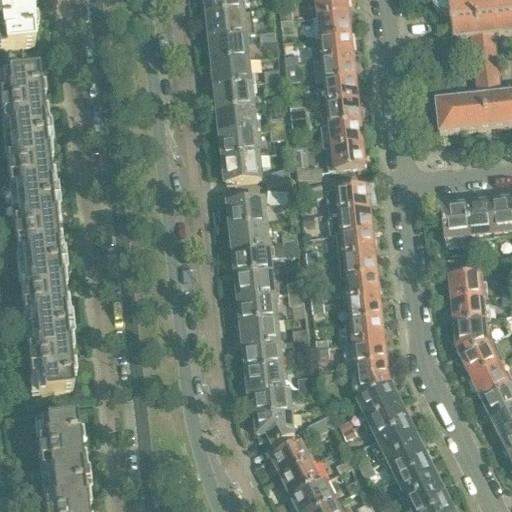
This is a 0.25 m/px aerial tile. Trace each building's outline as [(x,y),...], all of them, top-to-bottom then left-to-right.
[(0,0),(0,19),(31,17),(29,1),(31,0),(0,0)] [(205,0),(208,22),(244,18),(242,0),(205,0)] [(317,0),(319,22),(349,18),(346,0),(317,0)] [(449,21),(451,21),(453,43),(471,41),(478,101),(450,104),(443,43),(430,45),(440,139),(511,130),(511,0),(433,0),(433,2),(432,3),(432,4),(433,6),(434,9),(435,11),(436,13),(438,15),(440,17),(442,18),(445,20),(447,20),(449,21)] [(280,18),(281,26),(293,24),(292,16),(280,18)] [(31,17),(0,19),(0,53),(34,50),(32,36),(33,35),(31,17)] [(208,22),(211,46),(247,42),(244,18),(208,22)] [(319,22),(322,44),(351,40),(349,18),(319,22)] [(293,24),(281,26),(282,34),(294,33),(293,24)] [(260,28),(261,39),(275,37),(274,27),(260,28)] [(275,37),(261,39),(262,49),(276,47),(275,37)] [(322,44),(324,65),(354,62),(351,40),(322,44)] [(211,46),(213,69),(250,65),(247,42),(211,46)] [(285,61),(286,70),(298,68),(297,60),(285,61)] [(324,65),(326,87),(356,84),(354,62),(324,65)] [(213,69),(216,93),(252,90),(250,65),(213,69)] [(298,68),(286,70),(287,87),(300,85),(298,68)] [(265,77),(266,87),(280,86),(279,75),(265,77)] [(0,110),(0,114),(41,109),(39,92),(38,92),(37,77),(1,81),(3,98),(0,98),(0,110)] [(322,100),(323,111),(358,107),(356,84),(326,87),(328,99),(322,100)] [(280,86),(266,87),(267,98),(281,96),(280,86)] [(216,93),(219,117),(255,113),(252,90),(216,93)] [(289,105),(290,113),(303,112),(302,104),(289,105)] [(325,132),(331,131),(361,128),(358,107),(323,111),(319,111),(325,132)] [(0,119),(1,119),(1,121),(0,121),(0,128),(2,128),(2,129),(7,128),(9,145),(48,140),(47,126),(43,126),(41,112),(41,109),(0,114),(1,118),(0,118),(0,119)] [(303,112),(290,113),(293,135),(310,133),(303,112)] [(219,117),(221,142),(258,138),(255,113),(219,117)] [(270,124),(271,135),(285,134),(284,123),(270,124)] [(331,131),(333,153),(363,150),(361,128),(331,131)] [(285,134),(271,135),(272,146),(286,144),(285,134)] [(221,142),(224,165),(260,161),(258,138),(221,142)] [(7,173),(7,177),(48,173),(46,156),(50,155),(48,140),(9,145),(11,162),(6,163),(7,172),(6,172),(6,174),(7,173)] [(294,149),(295,157),(307,155),(307,147),(294,149)] [(363,150),(333,153),(326,154),(329,176),(336,175),(366,172),(363,150)] [(260,161),(224,165),(227,191),(238,190),(237,187),(263,184),(260,161)] [(323,174),(297,172),(298,185),(322,187),(323,174)] [(14,192),(16,208),(55,204),(54,190),(50,190),(48,173),(7,177),(8,182),(7,182),(7,183),(8,183),(9,193),(14,192)] [(266,181),(266,184),(269,193),(290,186),(289,174),(266,181)] [(300,197),(302,210),(326,201),(322,190),(300,197)] [(327,209),(328,219),(370,215),(368,192),(338,195),(339,207),(327,209)] [(269,208),(294,210),(292,198),(269,196),(268,205),(269,208)] [(494,240),(511,237),(511,203),(490,206),(494,240)] [(14,237),(15,241),(55,236),(53,220),(57,219),(55,204),(16,208),(18,226),(13,226),(14,236),(13,236),(13,237),(14,237)] [(228,205),(231,233),(267,230),(265,204),(239,207),(239,204),(228,205)] [(470,242),(494,240),(490,206),(467,208),(470,242)] [(467,208),(442,211),(446,245),(446,249),(469,247),(469,243),(470,242),(467,208)] [(331,242),(337,241),(373,237),(370,215),(328,219),(331,242)] [(302,221),(303,229),(316,228),(315,220),(302,221)] [(231,233),(234,258),(270,254),(267,230),(231,233)] [(21,255),(23,272),(62,267),(60,254),(57,254),(55,236),(15,241),(15,246),(14,246),(14,247),(15,247),(16,256),(21,255)] [(337,241),(339,262),(375,259),(373,237),(337,241)] [(298,251),(297,239),(283,241),(285,252),(298,251)] [(234,258),(237,281),(273,277),(271,263),(299,260),(298,251),(285,252),(270,254),(234,258)] [(306,258),(307,266),(319,264),(318,257),(306,258)] [(448,265),(448,266),(449,276),(449,277),(473,274),(472,258),(464,259),(459,260),(460,263),(448,265)] [(341,285),(348,284),(377,281),(375,259),(339,262),(341,285)] [(504,259),(496,260),(497,272),(506,271),(504,259)] [(497,272),(496,260),(488,261),(489,273),(497,272)] [(319,264),(307,266),(308,275),(320,273),(319,264)] [(21,300),(21,304),(62,299),(60,284),(64,282),(62,267),(23,272),(25,289),(20,290),(21,299),(20,299),(20,300),(21,300)] [(237,281),(239,305),(275,301),(273,277),(237,281)] [(450,282),(452,306),(484,303),(482,279),(450,282)] [(344,307),(350,306),(380,303),(377,281),(348,284),(349,296),(343,297),(344,307)] [(288,288),(290,299),(303,297),(302,287),(288,288)] [(511,292),(503,292),(502,301),(511,302),(511,292)] [(303,297),(290,299),(291,309),(304,308),(303,297)] [(28,319),(30,335),(69,331),(67,318),(64,317),(62,299),(21,304),(22,309),(21,309),(21,310),(22,310),(23,320),(28,319)] [(311,302),(312,310),(324,308),(323,300),(311,302)] [(239,305),(242,328),(278,325),(275,301),(239,305)] [(350,306),(352,327),(382,324),(380,303),(350,306)] [(452,306),(454,328),(486,325),(491,325),(490,316),(486,317),(484,303),(452,306)] [(324,308),(312,310),(313,318),(325,317),(324,308)] [(348,350),(355,350),(385,346),(382,324),(352,327),(346,328),(348,350)] [(242,328),(244,353),(280,349),(278,325),(242,328)] [(457,354),(461,363),(490,349),(488,345),(486,325),(454,328),(457,354)] [(28,364),(29,368),(69,363),(67,347),(71,346),(69,331),(30,335),(32,353),(27,353),(28,363),(27,363),(27,364),(28,364)] [(294,336),(295,347),(308,345),(307,335),(294,336)] [(308,345),(295,347),(296,357),(309,356),(308,345)] [(317,346),(317,354),(329,353),(329,345),(317,346)] [(355,350),(357,371),(387,367),(385,346),(355,350)] [(461,363),(472,384),(500,369),(504,367),(494,347),(490,349),(461,363)] [(244,353),(247,376),(283,372),(280,349),(244,353)] [(329,353),(317,354),(318,362),(330,360),(329,353)] [(69,363),(29,368),(29,372),(28,373),(28,374),(29,373),(30,383),(35,383),(37,401),(72,397),(70,382),(71,382),(69,363)] [(355,396),(359,403),(390,388),(389,383),(387,367),(357,371),(359,393),(355,396)] [(500,369),(472,384),(482,405),(511,390),(511,389),(511,378),(511,379),(510,379),(508,375),(504,377),(500,369)] [(247,376),(250,400),(285,395),(283,372),(247,376)] [(320,376),(321,384),(333,383),(332,374),(320,376)] [(299,384),(301,394),(314,393),(312,382),(299,384)] [(360,419),(364,427),(400,409),(396,401),(398,398),(394,391),(391,390),(390,389),(390,388),(359,403),(358,404),(364,417),(360,419)] [(482,405),(492,426),(511,415),(511,392),(511,390),(482,405)] [(314,393),(301,394),(302,404),(315,403),(314,393)] [(255,408),(256,423),(292,418),(290,395),(285,395),(250,400),(250,408),(255,408)] [(372,434),(378,444),(410,428),(409,427),(411,424),(407,417),(404,416),(400,409),(364,427),(368,436),(372,434)] [(511,415),(492,426),(503,448),(511,442),(511,415)] [(292,418),(256,423),(258,440),(267,439),(273,451),(295,439),(294,430),(293,430),(292,418)] [(305,434),(310,444),(335,432),(330,420),(308,431),(309,432),(305,434)] [(38,456),(38,460),(79,456),(77,438),(76,438),(75,424),(40,427),(42,445),(37,445),(38,455),(37,455),(37,456),(38,456)] [(340,432),(342,438),(352,433),(350,427),(340,432)] [(379,458),(383,467),(420,448),(416,440),(417,437),(414,430),(411,430),(410,428),(378,444),(384,456),(379,458)] [(352,433),(342,438),(347,447),(357,442),(352,433)] [(511,442),(503,448),(511,465),(511,442)] [(344,452),(341,445),(330,450),(334,457),(344,452)] [(280,477),(282,482),(312,467),(302,448),(272,462),(274,466),(272,467),(277,478),(280,477)] [(392,473),(397,484),(430,468),(429,466),(430,463),(427,456),(423,456),(420,448),(383,467),(388,476),(392,473)] [(45,475),(47,491),(86,487),(85,473),(81,473),(79,456),(38,460),(39,465),(38,465),(38,466),(39,466),(40,475),(45,475)] [(359,470),(362,477),(373,472),(369,465),(359,470)] [(351,473),(348,467),(348,466),(337,471),(340,479),(351,473)] [(290,497),(292,502),(322,488),(312,467),(282,482),(284,486),(282,487),(287,498),(290,497)] [(399,498),(403,506),(439,488),(435,480),(437,477),(433,470),(430,469),(430,468),(397,484),(403,495),(399,498)] [(373,472),(362,477),(365,485),(376,479),(373,472)] [(326,511),(337,507),(326,485),(322,488),(292,502),(294,506),(292,507),(294,511),(326,511)] [(85,511),(85,503),(88,502),(86,487),(47,491),(49,508),(44,509),(43,511),(85,511)] [(362,495),(358,487),(347,492),(351,500),(362,495)] [(439,511),(449,507),(448,506),(450,503),(446,496),(443,495),(439,488),(403,506),(405,511),(439,511)]
